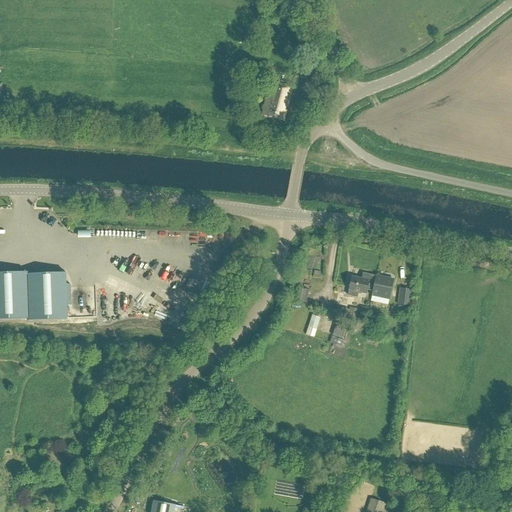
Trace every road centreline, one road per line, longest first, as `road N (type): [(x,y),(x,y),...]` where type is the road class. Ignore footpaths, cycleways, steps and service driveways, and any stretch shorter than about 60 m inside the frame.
road 1 (unclassified): [(109,511),(160,413),(257,312),(291,216)]
road 2 (track): [(0,136),(299,158)]
road 3 (tertiary): [(0,191),(291,216)]
road 4 (tertiary): [(511,253),(291,216)]
road 5 (unclassified): [(511,195),(374,163),(324,118)]
road 6 (tertiary): [(349,97),(441,57),(511,2)]
road 7 (unknown): [(26,258),(98,263),(167,295)]
